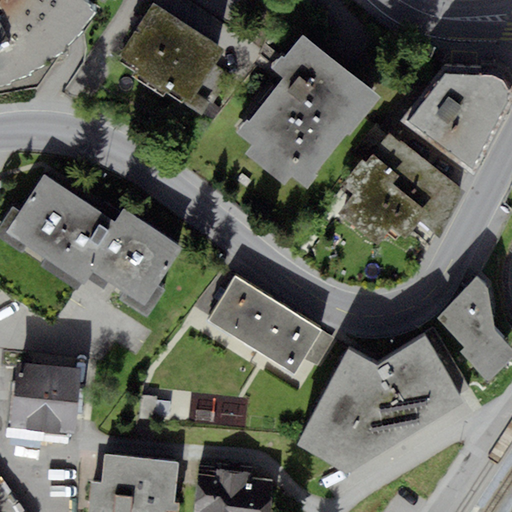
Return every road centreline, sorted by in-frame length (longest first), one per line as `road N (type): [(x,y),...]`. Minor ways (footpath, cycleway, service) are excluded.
road 1 (secondary): [(0,134),(90,138),(354,320),(380,324),(427,308),(442,292),(511,150)]
road 2 (residential): [(0,450),(34,470),(63,467),(76,452),(103,445),(243,456),(323,508)]
road 3 (residential): [(323,508),(511,395)]
